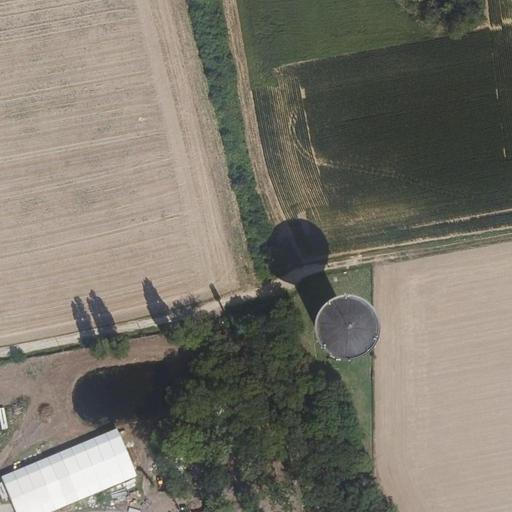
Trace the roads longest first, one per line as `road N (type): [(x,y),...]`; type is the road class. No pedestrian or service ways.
road 1 (track): [(511,233),(266,278),(248,288)]
road 2 (tertiary): [(248,288),(154,324),(0,350)]
road 3 (track): [(364,511),(260,281)]
